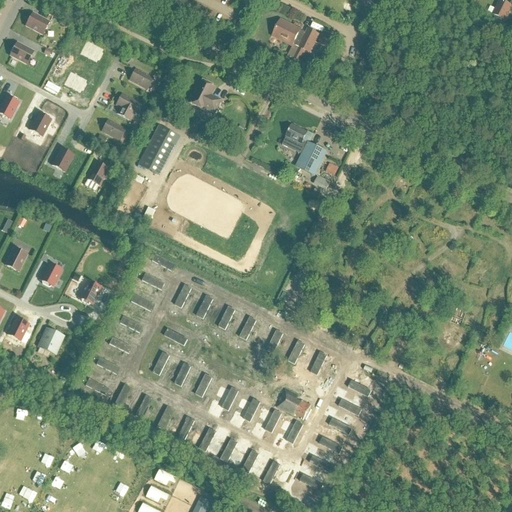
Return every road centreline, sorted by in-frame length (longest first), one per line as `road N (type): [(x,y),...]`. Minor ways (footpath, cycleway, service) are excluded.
road 1 (tertiary): [(511,198),(113,0)]
road 2 (unknown): [(310,322),(244,306),(186,277),(170,281),(135,346),(139,382),(263,442)]
road 3 (track): [(353,155),(300,265),(300,302),(324,336),(387,370)]
road 4 (track): [(368,127),(353,155),(390,198),(417,220),(501,242),(509,249),(501,280)]
road 5 (track): [(511,433),(387,370)]
